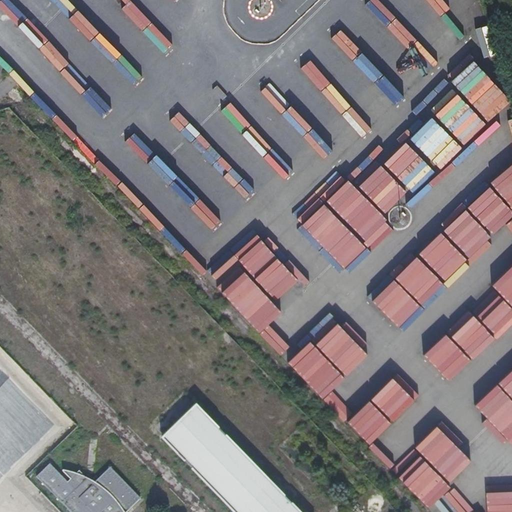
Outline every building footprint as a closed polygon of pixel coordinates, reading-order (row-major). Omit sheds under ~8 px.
[(128,0),(110,0),(150,41),(159,32),(128,0)] [(374,0),(369,0),(363,5),(383,27),(392,20),(374,0)] [(330,40),(351,61),(359,52),(338,32),(330,40)] [(496,104),(504,112),(511,106),(503,98),(496,104)] [(407,203),(409,211),(460,163),(459,161),(464,151),(471,144),(476,146),(474,141),(485,131),(474,120),(462,124),(461,125),(457,126),(456,127),(449,142),(442,139),(428,133),(415,137),(413,142),(414,146),(421,154),(425,165),(422,166),(412,175),(403,171),(396,174),(399,181),(411,194),(407,203)] [(157,178),(187,211),(196,203),(158,160),(152,165),(161,175),(157,178)] [(500,212),(506,218),(511,212),(511,210),(507,206),(500,212)] [(326,257),(347,235),(323,212),(302,234),(326,257)] [(257,330),(305,286),(272,250),(251,270),(224,295),(257,330)] [(316,391),(363,343),(334,313),(286,361),(316,391)] [(511,373),(474,406),(509,445),(511,442),(511,373)] [(397,375),(349,420),(367,439),(415,394),(397,375)] [(300,511),(194,403),(159,436),(232,511),(300,511)] [(462,492),(485,471),(443,426),(398,467),(422,494),(444,473),(462,492)] [(50,465),(37,476),(71,511),(127,511),(142,497),(111,465),(93,482),(84,476),(79,471),(76,473),(61,470),(70,480),(67,483),(50,465)]
